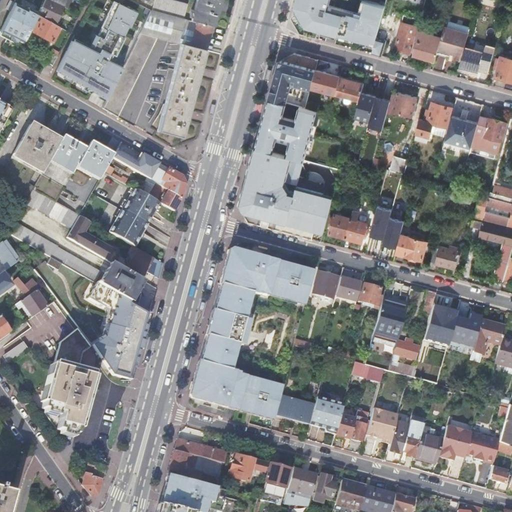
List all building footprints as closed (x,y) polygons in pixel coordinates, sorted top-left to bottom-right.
[(43,0),(38,11),(37,13),(55,23),(63,7),(66,8),(70,0),(43,0)] [(91,0),(76,32),(85,37),(90,28),(94,31),(101,17),(110,22),(100,42),(117,51),(127,32),(115,26),(118,21),(109,15),(116,0),(91,0)] [(115,26),(127,32),(137,38),(139,32),(150,9),(132,0),(116,0),(109,15),(118,21),(115,26)] [(171,0),(153,0),(151,9),(183,18),(187,4),(171,0)] [(195,0),(190,20),(211,25),(217,0),(195,0)] [(329,0),(295,0),(291,19),(299,33),(316,38),(318,28),(321,29),(337,33),(339,34),(354,38),(366,41),(369,42),(369,40),(375,41),(375,40),(378,27),(382,13),(385,5),(367,0),(362,17),(327,7),(329,3),(329,0)] [(362,17),(367,0),(365,0),(362,0),(359,12),(329,3),(327,7),(362,17)] [(27,8),(15,2),(0,31),(10,36),(11,36),(16,39),(23,42),(30,28),(37,13),(38,11),(28,6),(27,8)] [(151,9),(150,9),(139,32),(155,36),(177,42),(179,34),(182,23),(189,25),(189,24),(195,25),(192,37),(190,46),(204,49),(211,25),(190,20),(183,18),(151,9)] [(55,23),(37,13),(30,28),(34,31),(52,41),(60,27),(55,23)] [(382,13),(378,27),(387,29),(391,15),(382,13)] [(418,27),(401,22),(394,49),(411,54),(418,27)] [(441,37),(439,47),(451,50),(454,51),(453,57),(461,59),(464,50),(464,47),(468,33),(444,26),(441,37)] [(137,38),(102,108),(116,116),(155,36),(139,32),(137,38)] [(426,57),(435,60),(436,57),(439,47),(441,37),(434,35),(432,43),(427,41),(428,38),(420,36),(419,39),(417,39),(413,54),(423,57),(424,52),(427,52),(426,57)] [(384,42),(375,40),(375,41),(373,47),(371,53),(381,55),(384,42)] [(94,43),(90,50),(96,54),(93,58),(101,63),(108,50),(94,43)] [(199,69),(204,49),(190,46),(180,43),(158,129),(157,129),(157,130),(182,136),(182,135),(187,115),(199,69)] [(461,59),(459,67),(478,72),(479,68),(489,70),(495,48),(485,46),(483,53),(464,47),(464,50),(461,59)] [(96,54),(90,50),(75,76),(92,86),(97,77),(100,79),(107,66),(101,63),(93,58),(96,54)] [(269,98),(286,103),(291,83),(310,88),(315,70),(318,59),(294,53),(279,61),(269,98)] [(497,59),(495,67),(497,68),(495,76),(511,80),(511,58),(501,56),(500,59),(497,59)] [(46,63),(40,73),(47,77),(53,66),(46,63)] [(334,95),(340,76),(315,70),(310,88),(334,95)] [(334,95),(333,101),(342,104),(345,95),(359,100),(364,82),(347,77),(347,78),(340,76),(334,95)] [(359,100),(381,106),(388,108),(392,93),(376,89),(376,86),(364,82),(359,100)] [(398,92),(393,112),(412,117),(417,97),(398,92)] [(286,103),(269,98),(256,146),(262,148),(277,152),(304,159),(306,152),(313,123),(317,111),(286,103)] [(420,118),(416,132),(429,135),(430,131),(444,134),(452,106),(432,101),(427,120),(420,118)] [(0,130),(11,111),(4,107),(0,104),(0,130)] [(451,115),(444,140),(471,147),(473,141),(476,128),(478,122),(451,115)] [(471,147),(471,149),(475,150),(476,146),(493,151),(502,120),(484,116),(484,117),(480,116),(478,122),(476,128),(473,141),(471,147)] [(306,152),(309,153),(317,124),(313,123),(306,152)] [(50,159),(60,141),(31,124),(13,155),(37,168),(43,171),(50,159)] [(87,148),(64,135),(60,141),(50,159),(51,160),(72,172),(73,172),(77,165),(87,148)] [(91,141),(87,148),(77,165),(77,166),(99,178),(100,179),(104,172),(111,158),(114,154),(105,149),(91,141)] [(121,145),(112,159),(114,160),(129,168),(137,154),(121,145)] [(285,180),(297,184),(304,159),(277,152),(262,148),(256,146),(249,170),(285,180)] [(37,168),(13,155),(4,170),(29,183),(37,168)] [(390,170),(401,173),(404,174),(408,159),(394,155),(390,170)] [(112,159),(111,158),(104,172),(107,174),(114,160),(112,159)] [(382,160),(375,158),(373,165),(380,167),(382,160)] [(72,172),(51,160),(50,162),(71,174),(72,172)] [(168,169),(158,163),(149,180),(163,188),(166,182),(162,180),(168,169)] [(33,190),(34,187),(29,183),(4,170),(0,167),(0,182),(28,198),(33,190)] [(167,190),(180,197),(181,197),(185,183),(182,176),(168,169),(162,180),(166,182),(163,188),(167,190)] [(391,210),(401,173),(390,170),(389,169),(368,244),(396,252),(401,233),(403,224),(394,222),(385,219),(388,209),(391,210)] [(285,182),(285,180),(249,170),(239,207),(249,222),(261,225),(264,216),(269,217),(267,227),(291,233),(303,188),(296,186),(295,192),(289,190),(285,182)] [(404,174),(401,173),(391,210),(388,209),(385,219),(394,222),(395,218),(406,174),(404,174)] [(511,188),(495,184),(493,192),(511,197),(511,188)] [(460,189),(452,187),(449,198),(471,203),(472,199),(473,192),(460,189)] [(122,208),(121,210),(146,224),(155,209),(157,205),(159,202),(133,188),(132,189),(130,193),(125,202),(122,208)] [(324,194),(303,188),(291,233),(312,239),(314,230),(323,232),(333,196),(324,194)] [(56,203),(33,190),(28,198),(25,202),(41,211),(71,228),(79,216),(56,203)] [(491,192),(489,197),(511,202),(511,197),(493,192),(491,192)] [(511,202),(489,197),(480,194),(478,201),(471,225),(481,228),(479,235),(503,242),(493,278),(503,281),(509,262),(511,249),(511,202)] [(146,224),(121,210),(120,212),(116,218),(108,232),(132,246),(134,247),(136,243),(138,239),(146,224)] [(351,219),(346,238),(362,243),(365,233),(367,233),(369,226),(367,226),(368,223),(357,220),(359,212),(353,211),(351,219)] [(329,233),(346,238),(351,219),(334,214),(333,217),(331,216),(329,223),(331,224),(329,233)] [(79,216),(71,228),(66,238),(110,262),(113,264),(118,255),(117,252),(82,232),(88,221),(79,216)] [(57,246),(14,222),(7,233),(56,261),(93,281),(99,271),(80,261),(56,247),(57,246)] [(401,233),(396,252),(422,259),(428,241),(401,233)] [(437,238),(431,260),(436,262),(436,263),(454,267),(456,260),(457,257),(459,258),(460,254),(458,253),(459,250),(441,245),(442,239),(437,238)] [(16,263),(1,243),(0,243),(0,259),(7,269),(8,269),(16,263)] [(145,272),(158,278),(163,263),(134,247),(132,246),(130,249),(129,250),(128,249),(125,255),(130,257),(127,262),(127,265),(136,270),(137,267),(145,272)] [(231,248),(228,249),(219,283),(221,283),(214,309),(212,309),(212,310),(205,334),(205,335),(207,335),(200,361),(198,360),(192,383),(189,394),(190,397),(214,404),(222,406),(226,407),(230,393),(236,371),(231,369),(238,343),(243,345),(245,336),(247,328),(250,320),(245,318),(252,292),(257,293),(266,258),(250,253),(244,252),(231,248)] [(304,305),(313,270),(266,258),(257,293),(260,294),(260,295),(261,293),(266,294),(284,299),(296,302),(304,305)] [(95,282),(93,281),(56,261),(52,267),(109,299),(113,292),(95,282)] [(18,262),(16,263),(8,269),(10,272),(18,266),(23,271),(25,270),(18,262)] [(97,280),(95,282),(113,292),(136,305),(140,292),(134,290),(140,279),(116,266),(113,264),(110,262),(99,282),(97,280)] [(511,277),(511,262),(509,262),(503,281),(511,283),(511,277)] [(109,299),(52,267),(45,279),(46,279),(47,280),(101,312),(109,299)] [(5,275),(3,272),(0,274),(0,292),(5,289),(4,286),(10,282),(6,277),(8,276),(7,274),(5,275)] [(318,272),(312,294),(332,299),(338,277),(318,272)] [(13,282),(20,290),(24,286),(17,278),(13,282)] [(340,278),(335,296),(345,299),(356,302),(361,283),(340,278)] [(36,290),(39,288),(32,279),(24,286),(31,294),(36,290)] [(137,358),(142,337),(127,328),(124,326),(101,312),(47,280),(46,279),(69,309),(68,313),(69,315),(77,320),(115,346),(136,360),(137,358)] [(363,284),(358,300),(374,305),(373,308),(377,309),(381,294),(379,294),(380,289),(363,284)] [(20,290),(26,297),(31,294),(24,286),(20,290)] [(20,301),(23,306),(32,318),(47,307),(36,290),(31,294),(26,297),(20,301)] [(436,293),(427,291),(422,311),(430,314),(436,293)] [(382,299),(372,337),(396,344),(396,341),(406,306),(382,299)] [(20,301),(15,305),(19,309),(23,306),(20,301)] [(430,322),(452,328),(456,313),(457,309),(436,303),(430,322)] [(452,328),(451,331),(460,333),(473,337),(478,319),(456,313),(452,328)] [(0,339),(10,333),(0,317),(0,339)] [(142,337),(146,326),(133,319),(127,328),(142,337)] [(131,380),(136,360),(115,346),(77,320),(75,323),(77,325),(81,330),(86,337),(91,343),(94,346),(95,348),(97,351),(100,355),(101,358),(110,369),(110,370),(111,372),(112,373),(112,375),(131,380)] [(480,320),(471,352),(481,354),(482,354),(485,342),(499,346),(501,339),(504,326),(480,320)] [(59,341),(53,363),(77,370),(82,354),(89,347),(88,346),(86,342),(83,339),(82,338),(79,335),(75,330),(59,341)] [(451,331),(450,337),(458,340),(460,333),(451,331)] [(295,338),(293,345),(308,349),(310,343),(300,341),(300,339),(295,338)] [(499,346),(494,362),(511,366),(511,342),(501,339),(499,346)] [(396,344),(393,354),(399,356),(398,360),(403,361),(404,360),(409,361),(409,359),(415,360),(418,347),(411,345),(404,343),(396,341),(396,344)] [(5,352),(8,359),(27,349),(24,342),(5,352)] [(293,345),(291,353),(308,357),(308,358),(325,363),(328,354),(320,352),(308,349),(293,345)] [(342,352),(340,358),(355,362),(364,364),(366,359),(342,352)] [(471,352),(469,359),(479,362),(481,354),(471,352)] [(391,361),(388,371),(408,376),(412,378),(415,370),(415,368),(391,361)] [(364,364),(355,362),(351,373),(356,374),(356,372),(367,375),(369,366),(364,364)] [(92,373),(77,370),(53,363),(41,409),(44,410),(43,413),(54,429),(56,429),(56,430),(75,435),(79,419),(85,397),(92,373)] [(415,370),(412,378),(420,380),(434,384),(436,384),(439,375),(440,372),(441,366),(433,364),(430,375),(415,370)] [(383,370),(369,366),(367,375),(366,377),(371,378),(371,376),(381,379),(383,370)] [(273,418),(279,396),(282,385),(274,383),(262,380),(244,375),(239,374),(239,372),(236,371),(230,393),(226,407),(273,420),(273,418)] [(439,375),(436,384),(437,385),(443,386),(444,386),(447,377),(441,376),(439,375)] [(306,391),(317,394),(320,382),(309,379),(306,391)] [(314,405),(312,410),(318,412),(323,396),(317,394),(314,405)] [(314,405),(279,396),(273,418),(284,421),(284,418),(308,425),(310,418),(312,410),(314,405)] [(509,404),(500,402),(497,412),(506,414),(508,405),(509,404)] [(511,406),(508,405),(506,414),(499,439),(498,442),(508,445),(511,431),(511,406)] [(373,408),(365,435),(381,439),(380,442),(389,444),(391,434),(395,422),(397,415),(373,408)] [(312,410),(310,418),(314,419),(311,429),(334,435),(338,420),(336,419),(336,417),(318,412),(312,410)] [(368,413),(357,410),(355,415),(358,416),(358,418),(366,420),(368,413)] [(338,420),(334,435),(349,439),(354,420),(339,416),(338,420)] [(357,421),(354,420),(349,439),(359,442),(366,420),(358,418),(357,421)] [(410,419),(408,426),(405,438),(401,451),(405,453),(405,456),(413,458),(420,434),(422,426),(423,423),(410,419)] [(392,434),(387,451),(396,453),(396,450),(401,451),(405,438),(408,426),(395,422),(391,434),(392,434)] [(433,429),(422,426),(420,434),(431,437),(433,429)] [(464,455),(470,433),(446,426),(442,440),(437,456),(447,459),(452,460),(453,457),(453,455),(463,458),(464,456),(464,455)] [(431,437),(420,434),(413,458),(423,461),(424,460),(435,463),(437,456),(442,440),(431,437)] [(463,458),(460,471),(466,472),(488,478),(491,470),(492,466),(497,447),(498,442),(499,439),(494,437),(490,452),(492,452),(491,457),(485,455),(484,459),(481,458),(482,456),(480,455),(478,459),(472,457),(472,458),(464,456),(463,458)] [(177,440),(174,450),(196,456),(222,463),(225,453),(177,440)] [(511,446),(508,445),(498,442),(497,447),(511,453),(511,451),(511,446)] [(174,450),(167,474),(199,483),(202,473),(192,470),(196,456),(174,450)] [(234,455),(228,477),(247,482),(251,469),(254,460),(252,460),(251,457),(247,456),(245,458),(234,455)] [(251,469),(265,473),(268,464),(254,460),(251,469)] [(88,463),(82,484),(82,485),(90,494),(97,494),(104,467),(88,463)] [(270,464),(265,483),(260,500),(279,505),(284,488),(289,469),(270,464)] [(292,469),(287,489),(311,495),(317,475),(292,469)] [(491,470),(488,478),(504,483),(507,475),(491,470)] [(160,501),(159,503),(192,511),(235,511),(241,494),(216,487),(199,483),(167,474),(163,489),(162,493),(162,494),(160,501)] [(319,475),(314,494),(331,498),(335,482),(328,480),(329,477),(319,475)] [(341,481),(335,503),(350,507),(350,508),(359,511),(359,509),(365,487),(341,481)] [(0,511),(6,511),(12,493),(1,490),(2,486),(0,485),(0,511)] [(365,487),(359,509),(368,511),(389,511),(394,495),(365,487)] [(394,495),(389,511),(410,511),(414,500),(394,495)] [(192,511),(159,503),(159,504),(157,511),(192,511)] [(457,510),(456,511),(474,511),(476,507),(463,503),(461,511),(457,510)]
